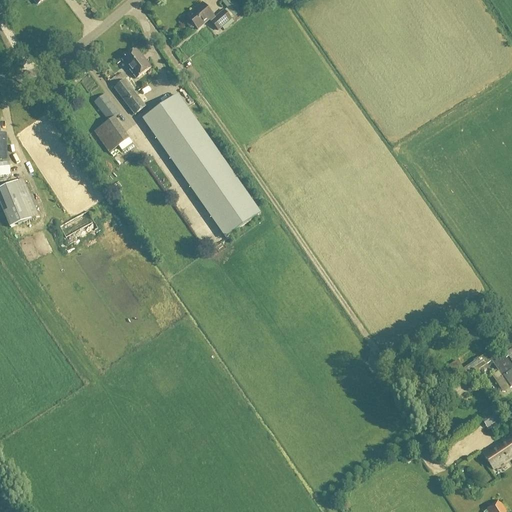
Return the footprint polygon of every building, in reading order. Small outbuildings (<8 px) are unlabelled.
[(209,21),(218,32),(240,13),(229,0),(224,0),(221,3),(227,10),(224,12),(214,20),(202,5),(196,10),(196,11),(187,19),(190,22),(187,24),(187,26),(190,29),(192,29),(195,28),(197,31),(209,21)] [(233,0),(236,6),(236,7),(245,10),(251,3),(257,0),(233,0)] [(136,51),(122,62),(136,80),(151,69),(145,62),(136,51)] [(134,116),(145,108),(124,81),(114,89),(134,116)] [(107,123),(93,133),(108,155),(118,148),(121,153),(132,145),(114,119),(119,115),(105,96),(94,104),(107,123)] [(177,97),(143,120),(226,240),(259,216),(177,97)] [(0,176),(9,176),(8,163),(0,163),(0,176)] [(38,217),(23,180),(0,188),(0,204),(10,228),(38,217)] [(448,367),(459,383),(491,362),(509,390),(511,387),(511,351),(503,357),(502,354),(495,359),(491,352),(478,361),(477,360),(474,362),(474,363),(469,367),(470,367),(462,372),(456,362),(448,367)] [(491,414),(497,422),(502,418),(496,411),(491,414)] [(482,455),(492,470),(511,456),(511,446),(507,439),(482,455)] [(487,511),(503,511),(498,503),(487,511)]
